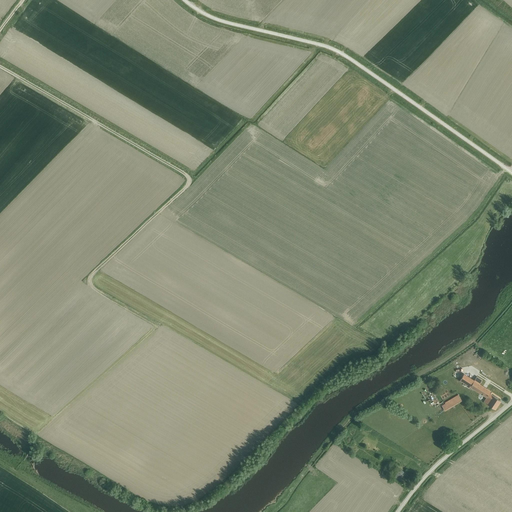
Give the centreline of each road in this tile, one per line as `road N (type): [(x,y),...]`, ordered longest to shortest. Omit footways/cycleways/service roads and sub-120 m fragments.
road 1 (track): [(157,326),(88,282),(189,177),(0,66)]
road 2 (unclassified): [(511,172),(340,52),(225,22),(184,0)]
road 3 (unclassified): [(511,402),(430,469),(398,511)]
